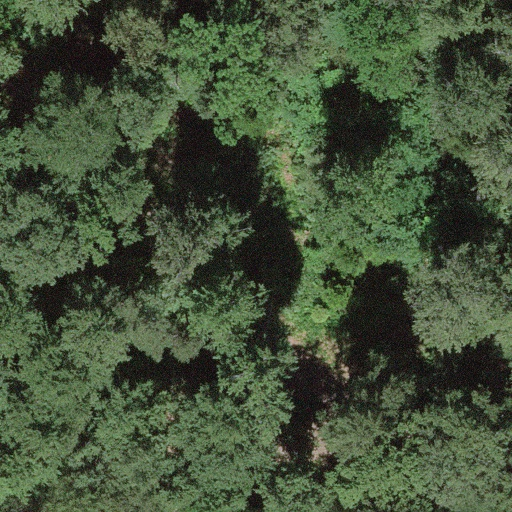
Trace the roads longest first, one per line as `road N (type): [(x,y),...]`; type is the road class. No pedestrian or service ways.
road 1 (track): [(511,465),(427,443),(347,399),(223,306),(0,74)]
road 2 (track): [(0,488),(286,450),(347,399)]
